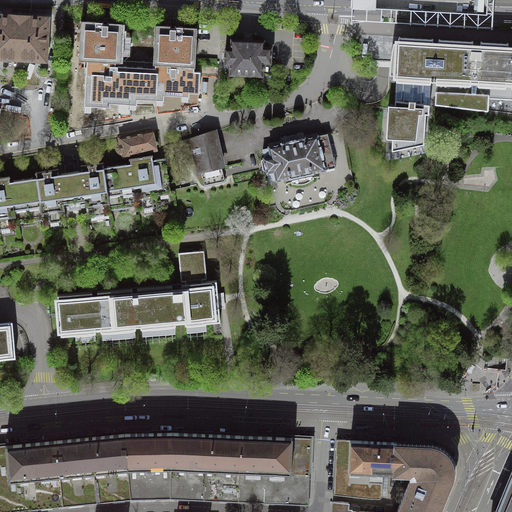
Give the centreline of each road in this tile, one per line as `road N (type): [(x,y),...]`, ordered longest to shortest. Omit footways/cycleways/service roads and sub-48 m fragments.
road 1 (residential): [(333,0),(326,71),(292,101),(0,150)]
road 2 (primary): [(326,409),(132,402),(46,411)]
road 3 (primary): [(511,8),(360,0)]
road 4 (residential): [(242,511),(104,511)]
road 5 (residential): [(0,312),(23,311),(36,321),(46,411)]
